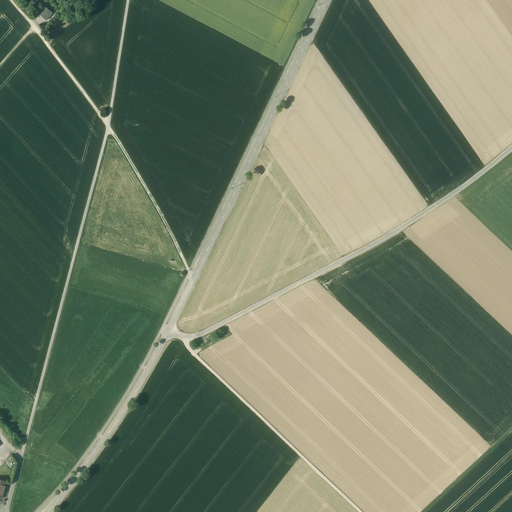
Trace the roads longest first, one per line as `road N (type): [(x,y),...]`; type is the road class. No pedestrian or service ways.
road 1 (residential): [(511,147),(385,238),(206,331),(166,332)]
road 2 (tertiary): [(327,0),(166,332)]
road 3 (track): [(25,441),(107,125)]
road 4 (track): [(360,511),(190,350),(185,336)]
road 5 (tertiary): [(166,332),(125,407),(48,511)]
road 6 (track): [(194,278),(114,133)]
road 7 (track): [(107,125),(128,0)]
road 8 (track): [(32,26),(107,125)]
road 9 (track): [(423,511),(511,430)]
